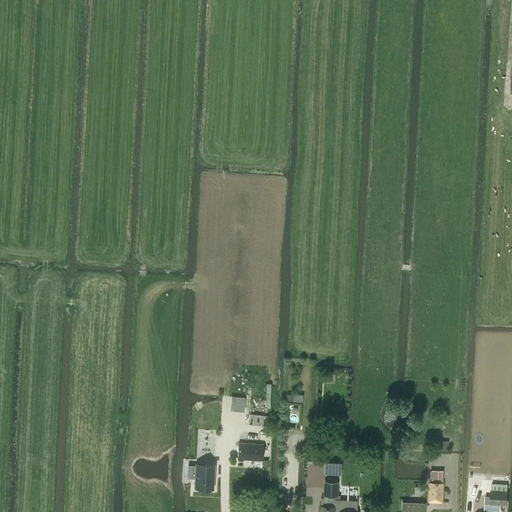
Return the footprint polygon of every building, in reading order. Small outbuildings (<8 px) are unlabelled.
[(250,414),(249,424),(273,426),(274,416),(250,414)] [(262,460),(263,444),(238,442),(237,458),(262,460)] [(196,463),(195,487),(213,488),(214,472),(214,464),(196,463)] [(429,482),(429,492),(428,501),(441,502),(443,470),(430,470),(430,482),(429,482)] [(323,481),(322,495),(323,495),(337,496),(337,495),(338,481),(323,481)] [(508,490),(507,490),(507,484),(492,483),(491,503),(507,504),(508,490)] [(320,506),(320,511),(355,511),(356,511),(356,500),(339,499),(340,495),(337,495),(337,496),(323,495),(323,497),(321,497),(320,506)]
